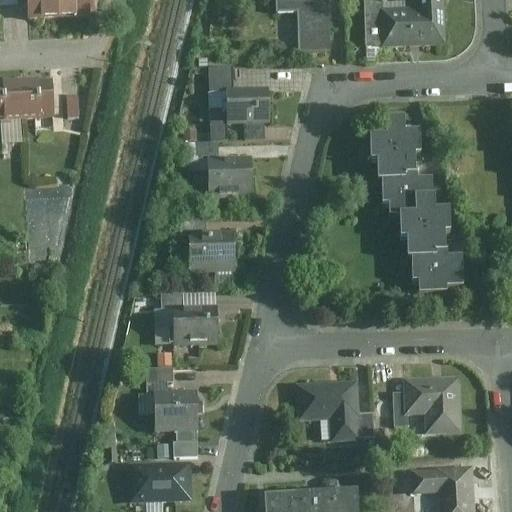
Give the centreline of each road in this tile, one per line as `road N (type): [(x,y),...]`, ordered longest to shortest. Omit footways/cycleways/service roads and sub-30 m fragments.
road 1 (residential): [(498,81),(323,90),(261,348)]
road 2 (residential): [(261,348),(502,341)]
road 3 (residential): [(502,341),(510,511)]
road 4 (residential): [(261,348),(223,511)]
road 5 (residential): [(0,61),(99,57),(112,0)]
